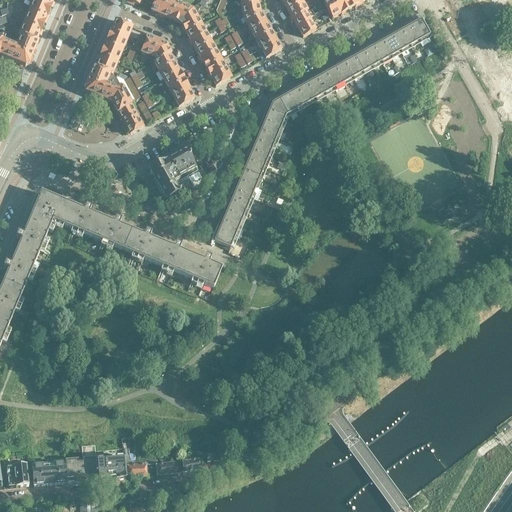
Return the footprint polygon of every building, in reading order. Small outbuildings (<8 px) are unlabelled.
[(53,4),(54,0),(33,0),(33,1),(51,8),(53,9),(55,5),(53,4)] [(159,18),(167,0),(155,0),(151,12),(156,14),(155,16),(159,18)] [(169,20),(176,5),(173,4),(174,2),(167,0),(159,18),(164,20),(164,18),(169,20)] [(223,12),(228,0),(220,0),(221,0),(221,1),(219,8),(218,7),(216,12),(219,17),(224,14),(223,12)] [(258,5),(257,0),(238,0),(241,9),(258,5)] [(301,0),(282,0),(282,2),(287,11),(302,3),(301,0)] [(341,17),(331,0),(329,0),(322,4),(331,20),(336,17),(337,19),(341,17)] [(349,10),(342,0),(331,0),(341,17),(345,15),(344,13),(349,10)] [(359,7),(354,0),(342,0),(349,10),(353,7),(355,9),(359,7)] [(47,16),(51,8),(33,1),(28,13),(48,21),(50,17),(47,16)] [(307,12),(302,3),(287,11),(290,17),(288,18),(290,22),(305,13),(307,12)] [(179,25),(193,10),(176,4),(176,5),(169,20),(178,24),(179,25)] [(261,15),(260,13),(258,5),(241,9),(243,19),(245,24),(261,15)] [(201,26),(193,10),(179,25),(181,27),(185,34),(199,27),(201,26)] [(46,25),(48,21),(28,13),(23,24),(41,32),(44,24),(46,25)] [(310,22),(305,13),(290,22),(292,24),(293,23),(297,30),(310,22)] [(250,33),(268,23),(266,19),(264,20),(261,15),(245,24),(250,33)] [(230,250),(280,130),(285,118),(429,37),(419,19),(269,103),(211,242),(229,250),(230,250)] [(222,26),(221,23),(219,20),(214,23),(217,28),(222,26)] [(224,28),(229,25),(226,20),(221,22),(221,23),(224,28)] [(127,41),(132,29),(116,22),(114,23),(112,29),(110,28),(108,33),(110,34),(127,41)] [(315,31),(310,22),(297,30),(302,39),(315,31)] [(271,33),(268,28),(270,27),(268,23),(250,33),(255,42),(271,33)] [(41,37),(43,33),(41,32),(23,24),(18,37),(20,38),(36,44),(39,36),(41,37)] [(226,31),(224,28),(222,26),(217,28),(220,34),(226,31)] [(189,45),(206,35),(203,28),(201,29),(199,27),(185,34),(188,39),(186,40),(189,45)] [(240,39),(236,33),(231,36),(234,42),(240,39)] [(260,51),(278,41),(276,37),(274,38),(271,33),(255,42),(260,51)] [(122,53),(127,41),(110,34),(107,41),(105,40),(103,45),(122,53)] [(209,44),(208,42),(210,41),(206,35),(189,45),(191,48),(193,47),(195,52),(209,44)] [(150,58),(158,39),(154,38),(153,40),(148,37),(141,54),(150,58)] [(29,66),(38,45),(36,44),(20,38),(17,45),(9,47),(3,44),(2,39),(0,39),(0,56),(0,58),(25,68),(29,66)] [(232,43),(229,38),(224,40),(227,46),(232,43)] [(171,54),(169,51),(166,45),(162,43),(162,41),(158,39),(150,58),(153,59),(155,63),(171,54)] [(243,45),(240,39),(234,42),(238,48),(243,45)] [(281,51),(278,46),(280,45),(278,41),(260,51),(265,60),(281,51)] [(235,49),(232,43),(227,46),(230,52),(235,49)] [(198,62),(216,52),(213,46),(211,47),(209,44),(195,52),(198,57),(196,58),(198,62)] [(117,65),(122,53),(103,45),(101,49),(103,50),(100,57),(117,65)] [(249,57),(246,51),(241,54),(244,60),(249,57)] [(219,62),(218,59),(219,58),(216,52),(198,62),(201,66),(203,65),(205,70),(219,62)] [(174,64),(171,59),(173,58),(171,54),(155,63),(153,64),(158,73),(174,64)] [(242,61),(239,55),(234,58),(237,64),(242,61)] [(117,65),(100,57),(98,56),(96,61),(98,62),(95,69),(110,76),(112,77),(117,65)] [(253,63),(249,57),(244,60),(247,65),(248,65),(253,63)] [(245,67),(242,61),(237,64),(240,70),(245,67)] [(208,80),(226,70),(223,64),(221,65),(219,62),(205,70),(208,75),(206,76),(208,80)] [(163,82),(181,72),(179,68),(177,69),(174,64),(158,73),(163,82)] [(111,90),(107,83),(110,76),(95,69),(93,68),(84,90),(85,94),(110,105),(125,96),(122,90),(117,93),(111,90)] [(511,68),(459,99),(501,174),(511,167),(511,68)] [(231,79),(226,70),(208,80),(211,84),(212,83),(215,88),(231,79)] [(184,82),(181,77),(183,76),(181,72),(163,82),(168,91),(184,82)] [(138,80),(135,76),(134,73),(129,75),(131,78),(133,82),(138,80)] [(137,75),(136,75),(139,81),(144,78),(141,73),(137,75)] [(132,86),(129,80),(124,82),(127,87),(128,89),(132,86)] [(142,87),(140,83),(138,80),(133,82),(137,89),(142,87)] [(173,99),(191,90),(188,85),(187,87),(184,82),(168,91),(173,99)] [(136,92),(132,86),(128,89),(131,93),(131,95),(136,92)] [(194,100),(191,95),(193,94),(191,90),(173,99),(178,108),(194,100)] [(140,99),(136,92),(131,95),(134,100),(135,101),(140,99)] [(131,107),(125,96),(110,105),(116,115),(131,107)] [(153,107),(150,101),(145,104),(148,109),(153,107)] [(137,118),(131,107),(116,115),(122,126),(137,118)] [(143,128),(137,118),(122,126),(127,135),(129,136),(143,128)] [(196,169),(185,150),(167,161),(176,177),(177,179),(196,169)] [(177,179),(176,177),(167,161),(148,171),(166,203),(185,193),(177,179)] [(48,233),(52,222),(63,227),(71,207),(41,194),(23,236),(18,234),(15,239),(21,241),(16,254),(35,262),(39,252),(44,241),(48,233)] [(92,239),(101,219),(89,214),(91,209),(85,207),(83,212),(71,207),(63,227),(72,231),(83,235),(92,239)] [(122,252),(131,232),(118,227),(121,222),(115,219),(113,225),(101,219),(92,239),(102,243),(113,248),(122,252)] [(52,222),(48,233),(52,234),(54,228),(61,231),(63,227),(52,222)] [(83,235),(72,231),(70,235),(71,236),(81,240),(83,235)] [(153,265),(161,245),(149,240),(151,234),(145,232),(143,237),(131,232),(122,252),(132,256),(143,261),(153,265)] [(44,241),(39,252),(44,254),(44,253),(48,243),(44,241)] [(113,248),(102,243),(100,248),(101,248),(111,252),(113,248)] [(221,270),(212,266),(209,265),(211,259),(205,257),(203,262),(179,252),(181,247),(175,245),(173,250),(161,245),(153,265),(162,269),(173,273),(192,281),(203,286),(213,290),(221,270)] [(27,282),(32,271),(35,262),(16,254),(10,266),(5,263),(3,269),(8,271),(3,284),(23,292),(27,282)] [(143,261),(132,256),(130,260),(132,261),(141,265),(143,261)] [(173,273),(162,269),(160,273),(161,274),(171,278),(173,273)] [(32,271),(27,282),(31,284),(31,283),(36,273),(32,271)] [(203,286),(192,281),(190,285),(191,286),(201,290),(203,286)] [(14,313),(19,302),(23,292),(3,284),(0,290),(0,317),(10,322),(14,313)] [(19,302),(14,313),(18,314),(19,313),(23,303),(19,302)] [(0,346),(2,342),(6,331),(10,322),(0,317),(0,346)] [(6,331),(2,342),(6,344),(6,343),(10,333),(6,331)] [(94,457),(94,451),(94,447),(81,448),(82,459),(64,461),(65,464),(66,485),(91,483),(91,482),(90,470),(95,470),(94,457)] [(228,461),(227,448),(206,450),(207,463),(215,462),(218,462),(224,461),(227,461),(228,461)] [(95,470),(96,482),(125,480),(124,460),(110,461),(109,456),(94,457),(95,470)] [(156,464),(155,461),(155,458),(145,459),(145,461),(147,478),(148,478),(156,477),(155,465),(156,465),(156,464)] [(180,472),(178,463),(167,464),(167,460),(155,461),(156,464),(156,465),(155,465),(156,477),(159,477),(168,476),(178,475),(180,475),(180,472)] [(136,479),(135,466),(135,461),(126,462),(127,480),(136,479)] [(147,478),(145,461),(136,462),(137,466),(135,466),(136,479),(147,478)] [(199,471),(199,470),(197,461),(180,463),(182,472),(182,474),(185,474),(199,471)] [(66,485),(65,464),(31,467),(33,487),(66,485)] [(6,477),(8,489),(15,489),(28,488),(27,481),(27,478),(27,474),(26,466),(6,469),(6,474),(6,477)]
